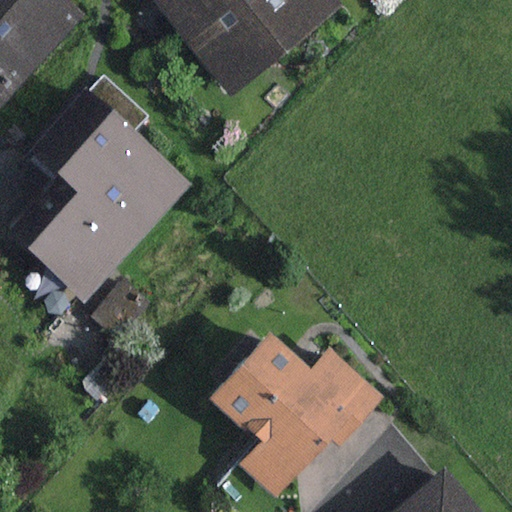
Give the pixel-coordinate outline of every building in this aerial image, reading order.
[(0,0),(0,116),(95,11),(82,0),(0,0)] [(350,0),(167,0),(241,89),(350,0)] [(37,150),(64,173),(18,228),(96,293),(198,171),(119,106),(92,84),(37,150)] [(267,439),(247,463),(288,498),(349,425),(360,434),(396,390),(336,340),(316,365),(272,329),(216,397),(267,439)] [(491,511),(448,463),(392,511),(491,511)]
